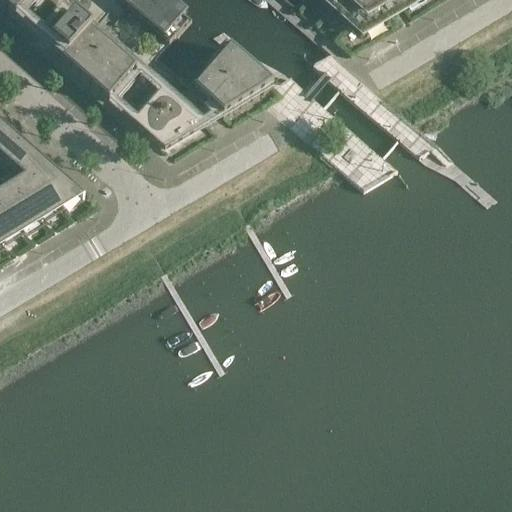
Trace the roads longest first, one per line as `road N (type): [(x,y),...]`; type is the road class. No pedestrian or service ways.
road 1 (residential): [(0,72),(157,209)]
road 2 (residential): [(157,209),(0,306)]
road 3 (residential): [(511,2),(374,84)]
road 4 (residential): [(273,146),(157,209)]
